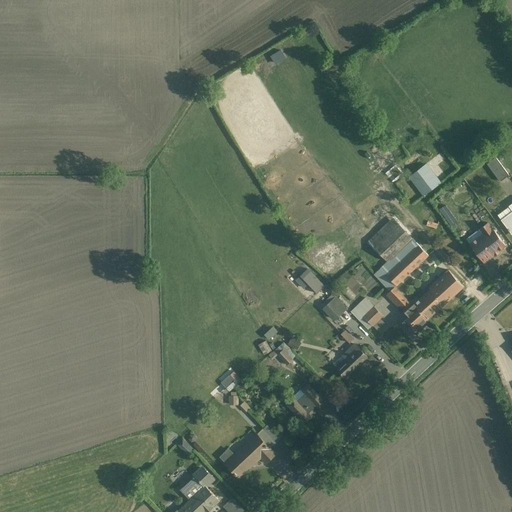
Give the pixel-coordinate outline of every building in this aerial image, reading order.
[(429,161),(410,174),(424,194),(443,182),(429,161)] [(511,168),(505,161),(496,168),(511,187),(511,168)] [(511,234),(511,233),(511,211),(501,219),(511,234)] [(437,258),(402,219),(378,241),(397,261),(389,269),(406,286),(437,258)] [(483,263),(506,244),(491,225),(468,243),(483,263)] [(327,255),(322,260),(337,275),(342,270),(327,255)] [(307,281),(298,272),(293,277),(315,300),(323,292),(328,296),(336,289),(317,271),(307,281)] [(438,309),(464,286),(450,271),(424,293),(438,309)] [(438,309),(424,293),(400,315),(414,330),(438,309)] [(346,327),(354,320),(358,325),(364,321),(341,295),(330,305),(335,310),(332,312),(346,327)] [(374,297),(359,312),(368,322),(372,319),(380,328),(392,316),(374,297)] [(365,324),(361,327),(369,336),(372,333),(365,324)] [(346,378),(370,356),(358,343),(334,365),(346,378)] [(294,361),(267,353),(284,371),(294,361)] [(239,394),(252,383),(243,373),(230,384),(239,394)] [(303,421),(325,403),(304,378),(282,396),(303,421)] [(239,406),(247,407),(249,398),(240,397),(239,406)] [(282,451),(291,443),(278,427),(269,434),(282,451)] [(243,483),(276,454),(255,431),(222,460),(243,483)] [(203,479),(189,490),(190,492),(204,481),(203,479)] [(181,511),(207,511),(220,501),(205,485),(179,509),(181,511)] [(232,508),(235,511),(253,511),(254,511),(241,499),(232,508)]
